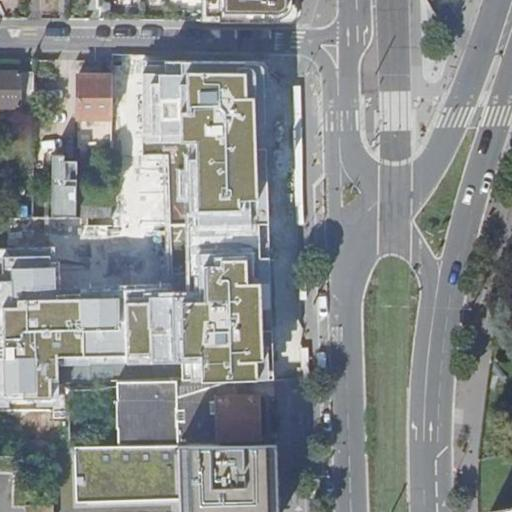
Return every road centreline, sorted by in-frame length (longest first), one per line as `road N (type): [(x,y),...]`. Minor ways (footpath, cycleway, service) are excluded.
road 1 (primary): [(429,458),(451,282),(511,73)]
road 2 (unclassified): [(307,42),(330,82),(344,355)]
road 3 (residential): [(0,40),(307,42)]
road 4 (unclassified): [(429,458),(416,422),(427,281),(387,206)]
road 5 (primary): [(497,0),(433,162),(387,206)]
road 6 (unclassified): [(387,206),(354,154),(347,120),(355,40)]
road 7 (primary): [(387,206),(351,269),(344,355)]
road 8 (primary): [(344,355),(352,511)]
